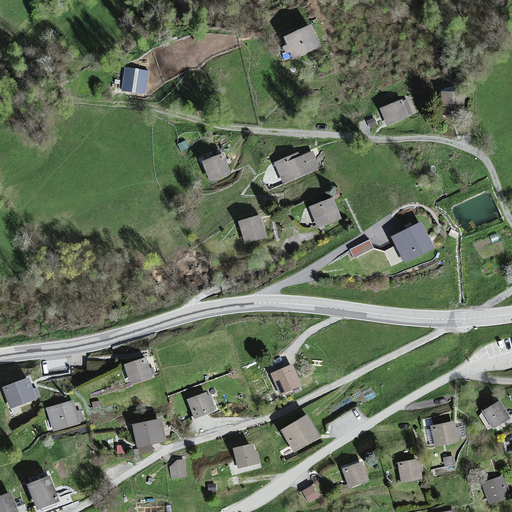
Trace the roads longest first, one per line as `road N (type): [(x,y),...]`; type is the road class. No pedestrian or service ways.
road 1 (tertiary): [(0,356),(260,302),(447,319)]
road 2 (residential): [(447,319),(440,333),(269,417),(171,448),(68,511)]
road 3 (residential): [(511,363),(472,365),(437,382),(232,511)]
road 4 (track): [(244,130),(459,145),(484,157),(511,214)]
road 5 (track): [(380,230),(263,302)]
